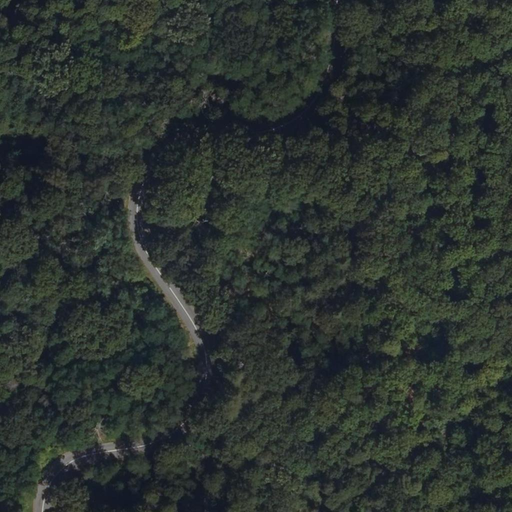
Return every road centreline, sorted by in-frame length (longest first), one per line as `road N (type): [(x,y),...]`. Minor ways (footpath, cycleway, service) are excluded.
road 1 (tertiary): [(333,0),(326,65),(300,112),(265,130),(167,142),(140,177),(137,241),(202,352),(193,408),(144,444),(66,460),(45,484),(37,511)]
road 2 (track): [(466,511),(451,469),(456,381),(475,309),(511,244)]
